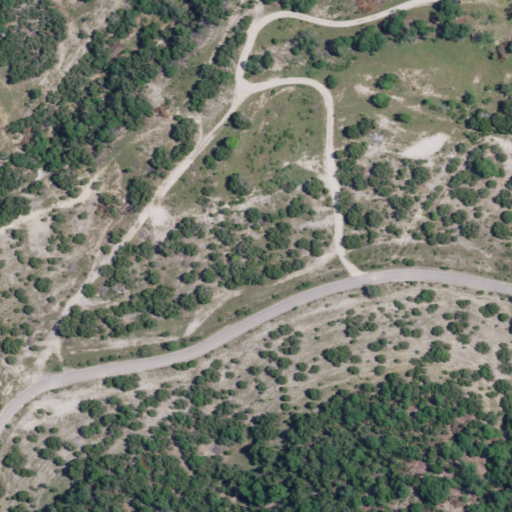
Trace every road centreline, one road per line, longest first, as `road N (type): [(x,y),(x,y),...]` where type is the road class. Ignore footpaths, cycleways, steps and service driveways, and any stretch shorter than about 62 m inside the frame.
road 1 (residential): [(35,392),(35,367),(55,337),(238,106),(254,50),(271,30),(289,17),(402,7),(476,7),(511,22)]
road 2 (residential): [(511,288),(428,273),(346,283),(188,354),(47,385),(0,432)]
